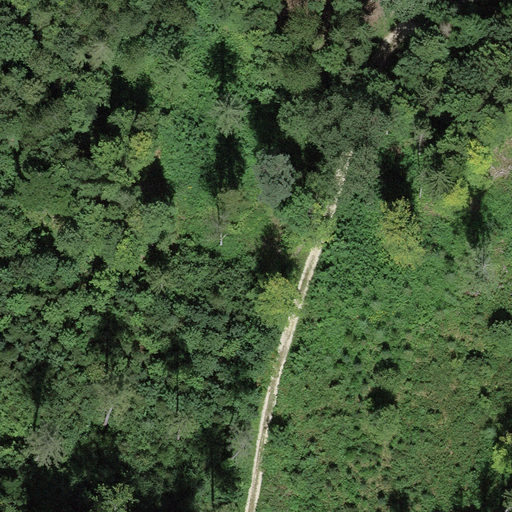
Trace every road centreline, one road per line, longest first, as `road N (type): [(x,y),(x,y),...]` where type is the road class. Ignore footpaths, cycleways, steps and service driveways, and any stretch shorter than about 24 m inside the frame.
road 1 (track): [(244,511),(299,291),(391,22)]
road 2 (track): [(391,22),(436,6),(511,6)]
